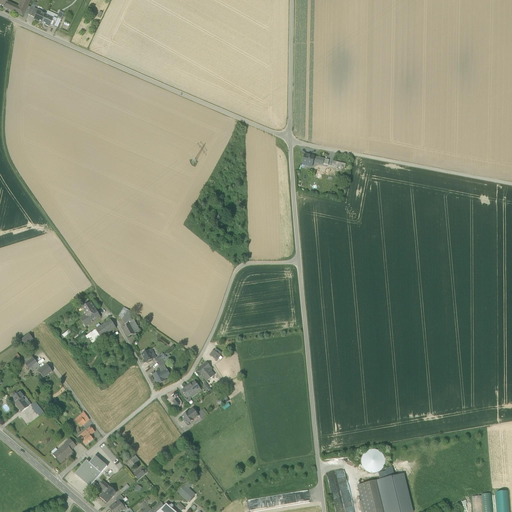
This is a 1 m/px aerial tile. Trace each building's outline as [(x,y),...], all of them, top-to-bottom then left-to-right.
[(3,8),(23,17),(28,7),(30,0),(20,0),(18,7),(6,2),(3,8)] [(31,7),(31,8),(28,7),(23,17),(26,18),(27,15),(34,18),(38,10),(31,7)] [(33,20),(42,24),(46,14),(38,10),(34,18),(33,20)] [(46,14),(45,16),(52,19),(53,18),(57,20),(57,18),(58,16),(48,11),(46,14)] [(46,14),(42,24),(49,27),(50,25),(52,19),(45,16),(46,14)] [(308,166),(312,167),(313,162),(314,157),(304,155),(303,163),(308,164),(308,166)] [(80,319),(85,328),(101,318),(94,307),(95,307),(94,306),(93,306),(91,303),(81,309),(86,316),(80,319)] [(128,310),(124,308),(118,317),(122,319),(126,314),(128,310)] [(122,320),(126,327),(133,320),(130,318),(126,314),(122,319),(122,320)] [(96,330),(101,338),(116,329),(111,320),(96,330)] [(123,329),(128,338),(138,332),(135,325),(136,324),(134,320),(133,320),(126,327),(123,329)] [(90,334),(95,342),(101,338),(96,330),(90,334)] [(22,340),(26,345),(33,340),(29,335),(22,340)] [(154,359),(156,358),(152,350),(152,349),(142,354),(147,363),(154,359)] [(210,356),(217,361),(220,356),(219,355),(214,351),(213,351),(210,356)] [(37,364),(33,358),(31,356),(26,360),(28,362),(25,364),(29,370),(31,370),(31,369),(31,368),(33,367),(35,369),(39,366),(37,364)] [(197,370),(207,382),(214,376),(209,370),(211,368),(206,363),(197,370)] [(47,365),(42,369),(38,372),(44,379),(53,372),(47,365)] [(160,371),(161,373),(167,370),(164,365),(160,367),(158,369),(160,371)] [(170,376),(167,370),(161,373),(164,379),(170,376)] [(165,381),(164,379),(161,373),(160,371),(153,375),(155,380),(156,381),(158,385),(165,381)] [(190,396),(192,398),(190,396),(199,389),(201,391),(195,383),(189,387),(189,386),(185,389),(190,396)] [(190,396),(192,398),(201,391),(199,389),(190,396)] [(13,398),(17,403),(23,399),(24,398),(20,392),(13,398)] [(177,407),(178,407),(179,406),(180,406),(180,405),(179,404),(179,402),(179,401),(178,402),(177,400),(178,400),(178,399),(177,400),(176,398),(177,398),(176,397),(175,399),(174,398),(172,399),(173,400),(171,401),(171,402),(172,401),(173,403),(172,403),(173,404),(173,403),(174,404),(174,405),(175,405),(177,406),(177,407)] [(26,403),(23,399),(17,403),(15,404),(21,413),(29,407),(26,403)] [(42,411),(37,405),(33,408),(32,409),(37,415),(42,411)] [(193,410),(189,412),(194,420),(198,417),(193,410)] [(200,417),(202,420),(207,417),(202,410),(197,414),(200,417)] [(187,425),(194,420),(189,412),(182,417),(185,422),(184,422),(187,425)] [(80,416),(81,418),(86,423),(89,420),(84,413),(80,416)] [(81,427),(86,423),(81,418),(76,422),(81,427)] [(78,438),(86,446),(93,440),(90,436),(94,432),(91,427),(78,438)] [(66,445),(71,450),(76,446),(70,440),(65,444),(66,445)] [(56,459),(60,463),(64,460),(63,459),(68,454),(69,455),(72,452),(71,450),(66,445),(54,455),(57,458),(56,459)] [(367,472),(372,474),(376,473),(380,472),(383,468),(385,463),(384,459),(382,455),(379,452),(375,451),(370,451),(366,453),(363,457),(361,461),(362,466),(364,470),(367,472)] [(130,460),(134,465),(139,460),(135,455),(130,460)] [(87,461),(75,474),(90,487),(107,467),(96,457),(89,464),(87,461)] [(134,475),(139,480),(148,473),(143,467),(134,475)] [(412,511),(403,475),(377,482),(384,511),(412,511)] [(185,486),(188,489),(194,484),(190,480),(185,486)] [(383,511),(376,482),(372,483),(378,511),(383,511)] [(99,498),(107,504),(116,493),(109,486),(109,487),(104,483),(100,487),(105,491),(99,498)] [(378,511),(372,483),(358,486),(364,511),(378,511)] [(127,485),(121,490),(123,493),(129,487),(127,485)] [(185,499),(186,500),(193,494),(188,489),(185,486),(178,492),(183,497),(183,498),(184,499),(185,499)] [(195,496),(193,494),(186,500),(188,502),(195,496)] [(492,511),(492,494),(482,494),(482,496),(472,497),(473,511),(492,511)] [(110,509),(112,511),(120,511),(124,510),(124,509),(121,506),(122,505),(120,503),(119,501),(117,503),(110,509)] [(157,511),(164,506),(161,502),(151,511),(149,511),(157,511)]
